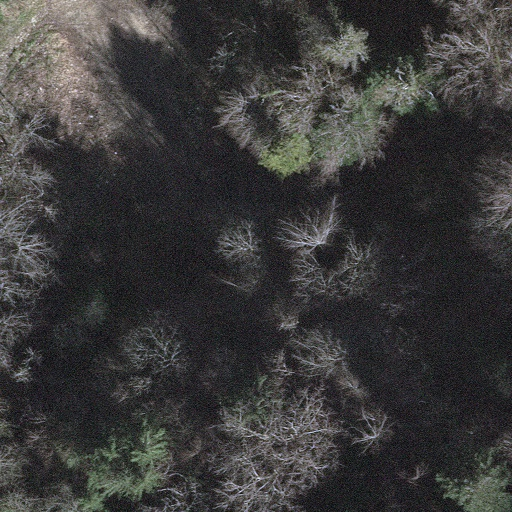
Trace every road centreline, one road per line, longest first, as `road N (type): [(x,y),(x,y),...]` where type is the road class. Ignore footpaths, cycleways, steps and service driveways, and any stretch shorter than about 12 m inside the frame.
road 1 (track): [(511,115),(463,142),(259,192),(190,171),(137,133)]
road 2 (track): [(78,0),(137,133)]
